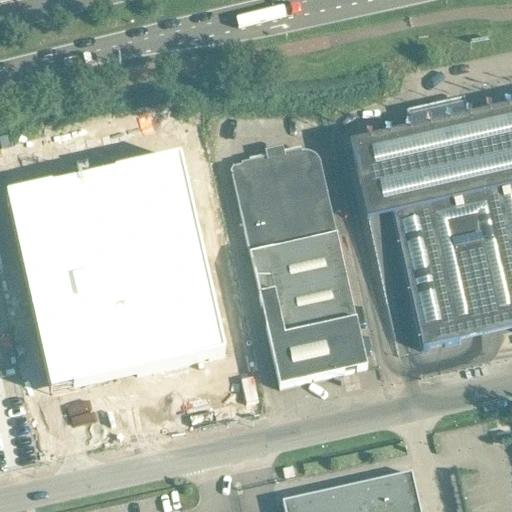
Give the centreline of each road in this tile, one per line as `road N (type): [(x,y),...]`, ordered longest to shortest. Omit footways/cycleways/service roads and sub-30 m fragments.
road 1 (unclassified): [(0,502),(511,387)]
road 2 (primary): [(0,76),(340,0)]
